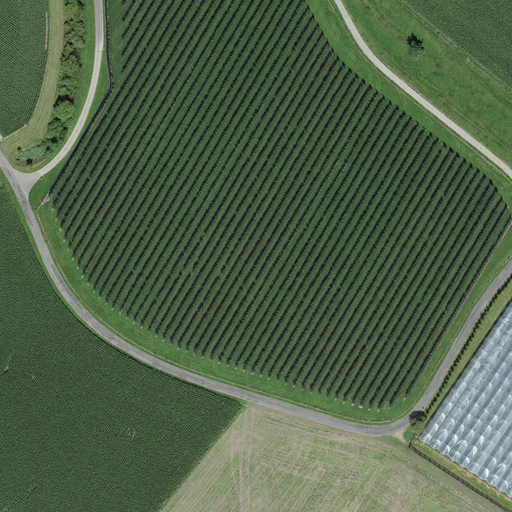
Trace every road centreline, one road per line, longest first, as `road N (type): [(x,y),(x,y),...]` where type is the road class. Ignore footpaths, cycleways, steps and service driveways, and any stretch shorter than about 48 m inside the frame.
road 1 (residential): [(0,157),(68,296),(105,333),(197,380),(336,423),(389,429),(416,414),(511,268)]
road 2 (track): [(337,0),(356,39),(385,70),(511,173)]
road 3 (track): [(18,182),(58,161),(81,121),(100,51),(98,0)]
